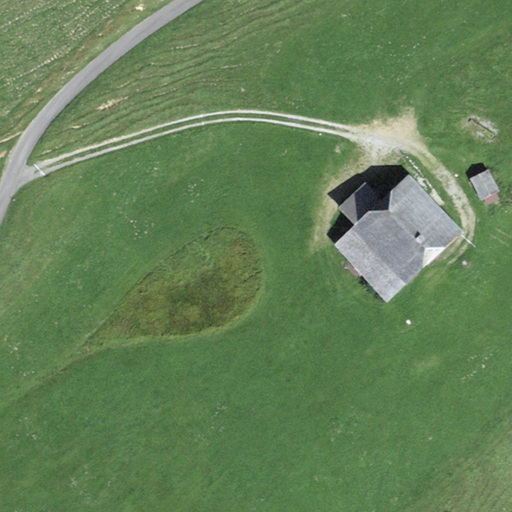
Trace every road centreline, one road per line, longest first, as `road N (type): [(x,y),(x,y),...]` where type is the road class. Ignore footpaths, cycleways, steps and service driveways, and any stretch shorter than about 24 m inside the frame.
road 1 (track): [(10,180),(191,121),(247,116),(322,125),(401,144),(439,170),(468,216),(464,241),(441,265)]
road 2 (unclassified): [(191,0),(65,94),(30,138),(0,206)]
